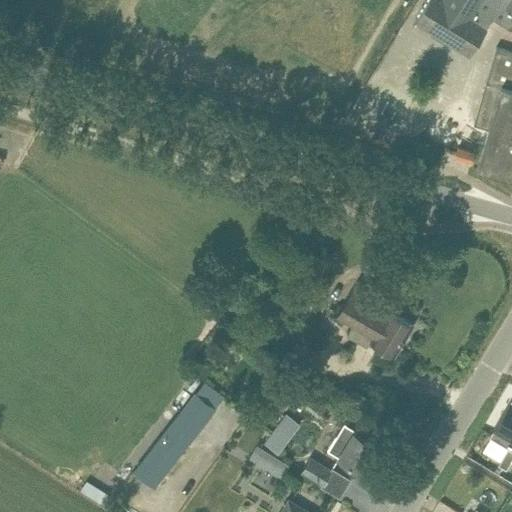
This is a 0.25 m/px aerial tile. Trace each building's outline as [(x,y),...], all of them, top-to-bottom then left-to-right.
[(511,0),(428,0),(416,21),(471,55),(494,17),(511,28),(511,0)] [(489,127),(478,167),(511,176),(511,50),(496,46),(474,123),(489,127)] [(459,146),(456,156),(472,161),(475,151),(459,146)] [(311,280),(323,260),(309,251),(297,271),(311,280)] [(373,335),(371,339),(395,354),(414,323),(391,308),(397,298),(375,284),(375,283),(374,283),(360,275),(336,314),(373,335)] [(296,305),(282,296),(269,316),(284,326),(296,305)] [(207,381),(198,392),(216,406),(224,395),(207,381)] [(142,417),(159,402),(141,383),(124,398),(142,417)] [(217,407),(216,406),(198,392),(196,391),(134,470),(155,486),(217,407)] [(511,398),(511,399),(490,435),(509,446),(504,455),(511,459),(511,398)] [(279,451),(300,423),(287,413),(266,442),(279,451)] [(337,435),(328,449),(361,469),(377,444),(355,431),(356,429),(345,422),(337,435)] [(262,463),(270,451),(268,450),(258,444),(250,456),(261,463),(262,463)] [(511,459),(504,455),(499,463),(507,468),(511,459)] [(332,469),(311,457),(303,470),(323,483),(332,469)] [(310,511),(287,498),(278,511),(310,511)]
